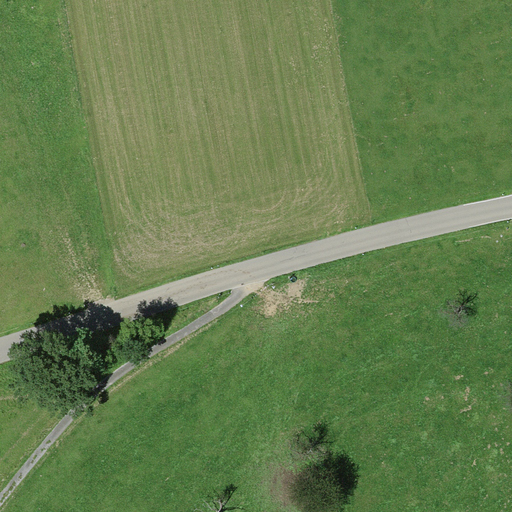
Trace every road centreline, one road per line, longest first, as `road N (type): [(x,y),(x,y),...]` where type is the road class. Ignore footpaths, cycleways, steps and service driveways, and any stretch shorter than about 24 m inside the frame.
road 1 (tertiary): [(511,206),(259,267),(0,348)]
road 2 (track): [(259,267),(218,312),(116,376),(75,413),(0,506)]
